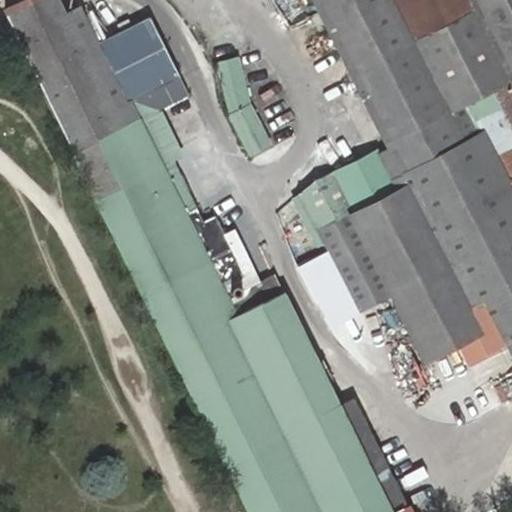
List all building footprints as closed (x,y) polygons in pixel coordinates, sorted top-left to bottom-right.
[(94,42),(81,15),(78,10),(65,17),(56,0),(37,0),(3,17),(244,511),(384,511),(333,407),(278,294),(246,310),(231,317),(217,287),(240,274),(218,229),(212,217),(200,223),(194,210),(184,216),(129,103),(179,77),(161,42),(148,16),(112,33),(94,42)] [(511,0),(307,0),(385,153),(511,87),(511,0)] [(237,56),(215,62),(230,114),(249,105),(237,56)] [(188,95),(179,77),(129,103),(184,216),(194,210),(171,161),(180,157),(158,109),(188,95)] [(511,87),(385,153),(297,198),(360,321),(394,304),(424,362),(454,346),(469,338),(480,360),(506,346),(511,357),(511,87)] [(230,114),(248,152),(267,143),(249,105),(230,114)] [(228,224),(218,229),(240,274),(250,269),(228,224)] [(245,288),(246,310),(278,294),(269,276),(245,288)] [(469,338),(454,346),(465,368),(480,360),(469,338)] [(333,407),(384,511),(401,511),(348,400),(333,407)]
